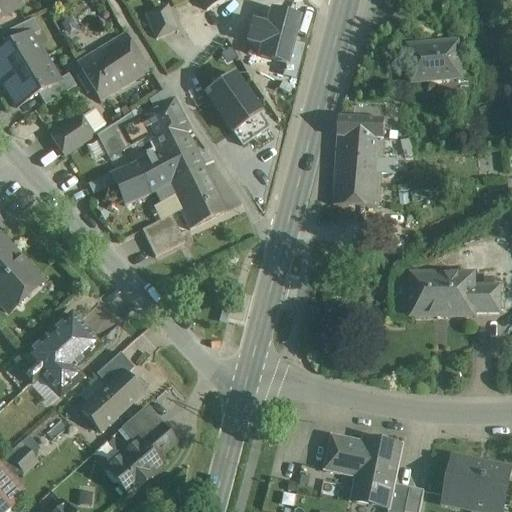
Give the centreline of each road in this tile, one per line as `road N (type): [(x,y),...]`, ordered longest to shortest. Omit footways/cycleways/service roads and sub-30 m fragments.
road 1 (secondary): [(347,0),(250,381)]
road 2 (tertiary): [(250,381),(163,320),(16,161)]
road 3 (residential): [(511,413),(422,412),(250,381)]
road 4 (secondary): [(250,381),(215,511)]
